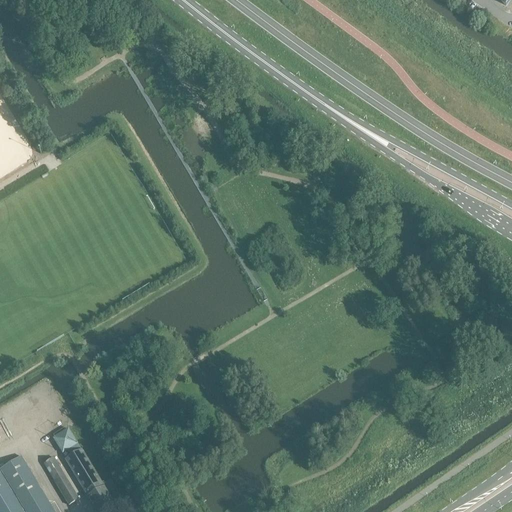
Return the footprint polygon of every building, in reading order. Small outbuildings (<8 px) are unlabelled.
[(0,424),(0,442),(8,437),(0,424)] [(68,429),(53,439),(63,455),(68,452),(71,457),(65,460),(96,511),(107,511),(116,507),(107,493),(117,488),(111,481),(104,482),(68,429)] [(25,511),(53,511),(21,457),(0,470),(25,511)] [(79,500),(54,458),(44,464),(69,506),(79,500)] [(23,511),(0,473),(0,511),(23,511)]
